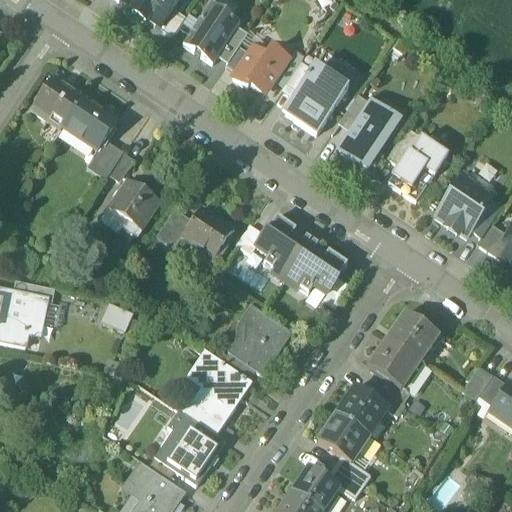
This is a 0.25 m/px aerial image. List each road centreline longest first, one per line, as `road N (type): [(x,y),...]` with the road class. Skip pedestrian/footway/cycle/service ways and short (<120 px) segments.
road 1 (residential): [(398,258),(55,23)]
road 2 (residential): [(398,258),(229,511)]
road 3 (residential): [(511,335),(398,258)]
